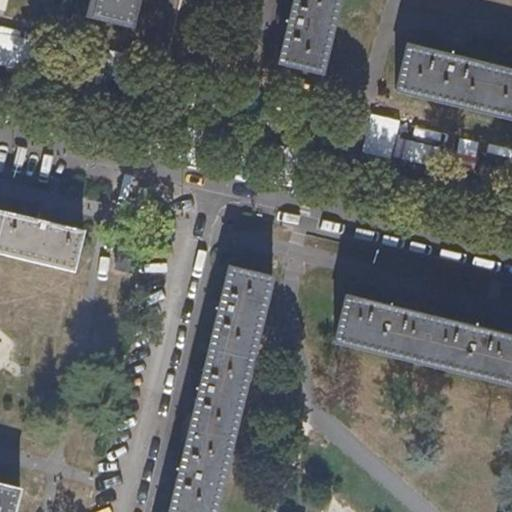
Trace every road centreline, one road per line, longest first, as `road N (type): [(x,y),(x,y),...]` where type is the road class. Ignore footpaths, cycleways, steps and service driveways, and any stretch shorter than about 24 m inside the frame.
road 1 (residential): [(124,511),(211,177)]
road 2 (residential): [(211,177),(511,250)]
road 3 (unknown): [(344,142),(380,139),(511,172)]
road 4 (residential): [(172,0),(132,158)]
road 5 (residential): [(0,126),(132,158)]
road 6 (residential): [(511,47),(389,20)]
